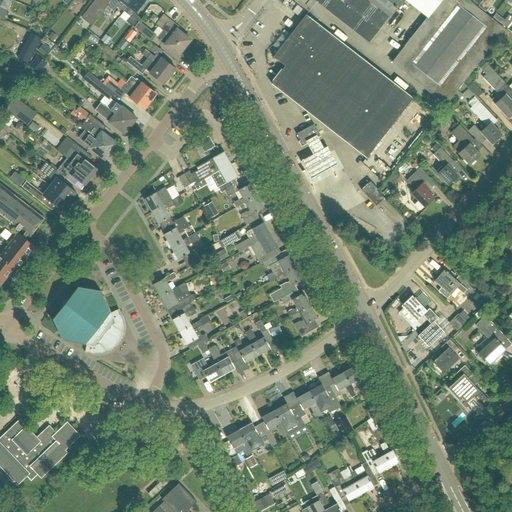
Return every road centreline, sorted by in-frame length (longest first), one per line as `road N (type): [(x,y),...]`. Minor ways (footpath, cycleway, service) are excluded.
road 1 (tertiary): [(367,312),(229,61)]
road 2 (residential): [(145,405),(185,409),(227,398),(280,373),(367,312)]
road 3 (unclassified): [(85,227),(200,78),(229,61)]
road 4 (residential): [(367,312),(511,152)]
road 5 (residential): [(145,405),(160,372),(158,340),(103,240),(85,227)]
road 6 (tertiary): [(441,469),(367,312)]
road 7 (residential): [(6,325),(145,405)]
road 8 (unclassified): [(6,325),(85,227)]
